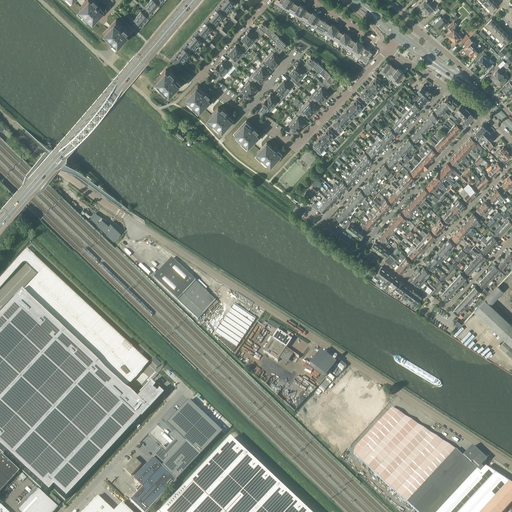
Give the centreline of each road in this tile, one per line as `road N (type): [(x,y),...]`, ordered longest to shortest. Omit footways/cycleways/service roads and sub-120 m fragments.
road 1 (unclassified): [(511,465),(110,207),(0,113)]
road 2 (secondary): [(0,224),(193,0)]
road 3 (residential): [(387,49),(296,146),(246,112)]
road 4 (residential): [(322,221),(446,87)]
road 5 (unclassified): [(69,511),(183,387)]
road 6 (residential): [(246,112),(197,76),(267,0)]
road 7 (residential): [(405,279),(511,165)]
road 8 (residential): [(511,237),(445,308),(405,279)]
road 9 (residential): [(418,30),(511,116)]
